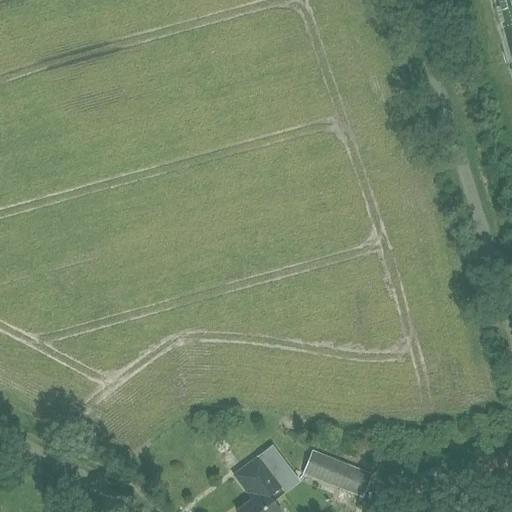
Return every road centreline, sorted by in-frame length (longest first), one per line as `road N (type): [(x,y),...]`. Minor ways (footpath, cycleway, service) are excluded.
road 1 (unclassified): [(511,325),(408,0)]
road 2 (unclassified): [(125,511),(0,433)]
